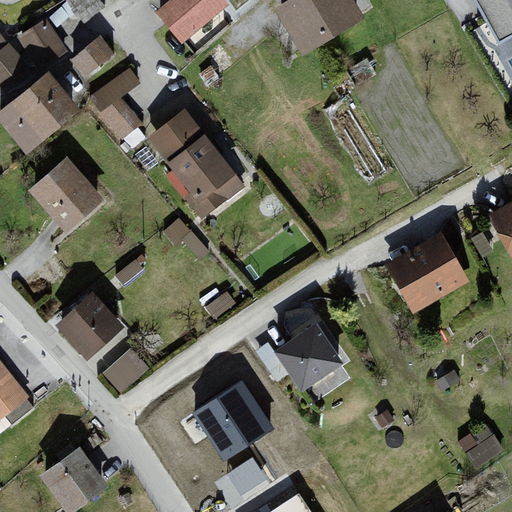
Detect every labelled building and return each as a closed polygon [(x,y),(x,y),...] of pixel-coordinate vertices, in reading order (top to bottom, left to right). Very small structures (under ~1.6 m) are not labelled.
[(70,0),(80,17),(104,2),(102,0),(70,0)] [(220,0),(170,0),(154,13),(181,46),(227,9),(220,0)] [(349,0),(294,0),(276,10),(300,54),(361,21),(349,0)] [(511,0),(469,0),(468,1),(492,45),(511,34),(511,0)] [(33,64),(59,47),(39,19),(14,36),(33,64)] [(67,59),(81,76),(106,55),(92,38),(67,59)] [(0,95),(3,99),(0,102),(0,132),(16,150),(62,110),(2,43),(0,44),(0,95)] [(113,97),(94,114),(118,140),(137,123),(113,97)] [(182,108),(143,137),(160,158),(147,168),(191,226),(243,186),(182,108)] [(61,159),(23,192),(58,232),(96,199),(61,159)] [(511,203),(491,215),(511,251),(511,203)] [(433,232),(376,262),(403,311),(459,281),(433,232)] [(85,292),(47,324),(76,357),(114,325),(85,292)] [(304,325),(263,348),(286,388),(327,366),(304,325)] [(130,343),(103,366),(120,385),(147,363),(130,343)] [(0,371),(0,422),(25,403),(0,371)] [(272,428),(240,381),(193,413),(224,460),(272,428)] [(456,436),(475,463),(504,443),(485,416),(456,436)] [(71,451),(34,479),(58,511),(65,511),(98,488),(71,451)] [(301,511),(290,495),(265,511),(301,511)]
